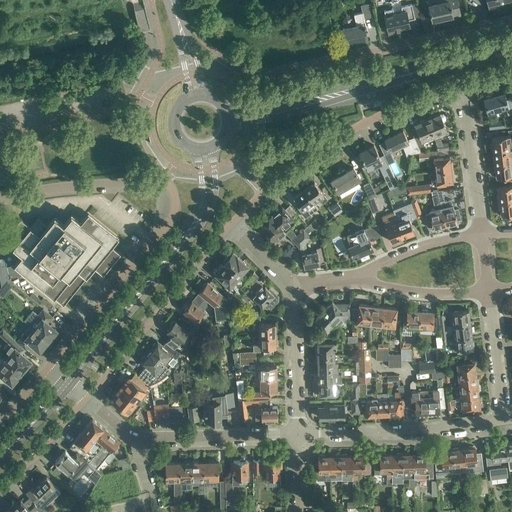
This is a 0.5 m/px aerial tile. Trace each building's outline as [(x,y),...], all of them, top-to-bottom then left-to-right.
[(429,19),(432,19),(432,20),(452,15),(453,17),(460,15),(457,0),(427,0),(430,12),(428,12),(429,19)] [(487,0),(490,10),(499,7),(498,2),(507,0),(487,0)] [(364,17),(370,16),(368,3),(361,5),(362,12),(364,17)] [(393,8),(384,10),(385,16),(388,30),(389,30),(389,33),(397,32),(396,29),(401,28),(410,26),(408,20),(415,18),(421,16),(417,3),(412,4),(401,6),(402,12),(394,14),(393,8)] [(366,26),(364,17),(362,12),(354,14),(356,25),(342,29),(345,44),(367,39),(365,28),(367,27),(367,26),(366,26)] [(504,92),(483,98),(486,107),(484,108),(485,112),(487,112),(487,113),(506,108),(507,114),(511,112),(511,98),(511,97),(506,98),(504,92)] [(440,114),(427,119),(434,138),(447,132),(443,122),(445,119),(445,117),(444,116),(443,114),(440,114)] [(420,135),(414,137),(418,147),(424,145),(423,142),(434,138),(427,119),(425,120),(424,118),(419,120),(420,122),(415,124),(420,135)] [(505,127),(505,126),(504,119),(488,122),(489,129),(505,127)] [(492,144),(491,144),(491,149),(493,149),(493,151),(511,149),(510,141),(511,141),(511,129),(508,130),(509,135),(491,137),(492,144)] [(403,130),(384,139),(385,140),(387,145),(390,151),(402,145),(406,156),(412,154),(412,153),(421,153),(420,152),(420,151),(418,147),(414,137),(408,139),(403,130)] [(360,153),(354,156),(362,169),(363,171),(367,169),(374,165),(376,168),(379,167),(389,188),(398,184),(388,162),(384,154),(379,156),(374,145),(359,152),(360,153)] [(511,148),(511,149),(493,151),(494,156),(492,156),(493,161),(494,161),(495,163),(511,161),(511,148)] [(434,164),(435,170),(453,168),(452,161),(450,161),(449,156),(442,157),(442,156),(436,157),(435,151),(418,153),(419,160),(428,159),(429,164),(434,164)] [(511,161),(495,163),(495,164),(493,165),(494,170),(495,170),(496,177),(511,174),(511,161)] [(332,180),(338,191),(360,178),(353,167),(346,171),(345,169),(338,173),(339,175),(332,180)] [(454,177),(453,168),(435,170),(436,178),(431,179),(432,186),(446,184),(446,182),(453,181),(452,177),(454,177)] [(314,181),(304,189),(315,204),(321,200),(323,202),(327,199),(314,181)] [(363,186),(370,198),(372,197),(376,195),(370,182),(363,186)] [(429,183),(405,187),(408,194),(430,191),(429,183)] [(404,184),(398,186),(401,193),(407,191),(404,184)] [(496,193),(497,201),(511,199),(511,184),(497,186),(498,192),(496,193)] [(304,189),(293,197),(306,214),(311,211),(309,209),(315,204),(304,189)] [(429,214),(425,215),(427,227),(432,226),(433,228),(445,225),(441,207),(439,201),(437,191),(432,191),(432,196),(435,208),(429,210),(430,212),(429,213),(429,214)] [(372,197),(370,198),(366,200),(372,213),(377,211),(372,197)] [(444,200),(439,201),(441,207),(445,225),(457,222),(456,220),(461,219),(458,208),(454,209),(453,207),(452,204),(451,199),(444,201),(444,200)] [(511,213),(511,199),(497,201),(498,209),(500,209),(501,215),(511,213)] [(343,209),(337,201),(329,207),(334,216),(343,209)] [(399,207),(393,210),(393,212),(403,238),(410,235),(409,234),(414,232),(409,218),(411,218),(412,219),(417,217),(413,207),(412,205),(411,203),(399,207)] [(418,205),(413,207),(417,217),(422,215),(418,205)] [(272,216),(271,216),(285,233),(292,240),(293,240),(300,248),(300,247),(305,243),(315,233),(308,226),(296,237),(289,228),(295,222),(292,219),(290,217),(284,210),(282,208),(276,213),(275,213),(272,216)] [(393,212),(387,214),(381,216),(391,241),(396,239),(396,241),(403,238),(393,212)] [(94,266),(103,273),(119,254),(109,247),(117,237),(88,214),(81,223),(71,216),(64,225),(55,217),(47,227),(38,219),(30,228),(21,221),(13,231),(22,238),(14,248),(24,255),(16,265),(63,303),(94,266)] [(271,215),(260,224),(265,229),(264,230),(275,242),(285,233),(271,216),(272,216),(271,215)] [(313,222),(308,226),(315,233),(320,229),(313,222)] [(348,247),(353,258),(355,257),(355,258),(359,256),(359,255),(373,249),(368,238),(373,236),(374,238),(381,235),(375,224),(347,236),(351,246),(348,247)] [(305,243),(300,247),(304,267),(325,262),(322,247),(316,248),(317,251),(307,253),(305,243)] [(223,263),(238,276),(247,266),(232,252),(228,257),(226,257),(224,260),(224,262),(223,263)] [(224,291),(226,292),(228,301),(236,300),(239,296),(238,296),(240,294),(233,282),(238,276),(223,263),(219,268),(216,268),(214,270),(215,272),(214,272),(227,283),(224,286),(226,289),(224,291)] [(8,277),(6,266),(0,267),(0,278),(1,286),(8,277)] [(249,286),(254,282),(258,276),(254,272),(245,282),(249,286)] [(227,297),(223,298),(221,296),(223,294),(207,281),(206,283),(204,283),(202,286),(203,287),(198,292),(204,297),(211,303),(214,305),(216,319),(229,317),(228,301),(227,297)] [(254,303),(257,300),(263,306),(264,305),(267,307),(271,307),(277,300),(277,296),(270,288),(269,289),(265,286),(263,287),(261,285),(262,284),(259,287),(254,282),(249,286),(241,295),(247,302),(250,299),(254,303)] [(211,303),(204,297),(198,306),(192,300),(187,305),(186,304),(183,308),(184,309),(183,311),(186,313),(182,318),(195,329),(208,314),(204,311),(211,303)] [(328,304),(322,309),(335,322),(339,325),(343,319),(345,321),(350,320),(350,303),(335,303),(332,301),(329,304),(328,304)] [(358,308),(352,308),(352,317),(357,317),(357,322),(369,323),(371,305),(359,304),(358,308)] [(371,305),(369,323),(376,324),(375,330),(381,330),(382,325),(384,307),(378,306),(378,304),(373,304),(373,305),(371,305)] [(394,326),(396,308),(384,307),(382,325),(394,326)] [(30,325),(50,341),(55,335),(53,334),(56,330),(47,323),(52,317),(43,309),(38,315),(35,312),(32,316),(31,315),(26,321),(25,320),(30,325)] [(326,331),(335,322),(322,309),(317,315),(317,316),(314,319),(317,322),(317,334),(326,334),(326,331)] [(402,327),(402,334),(411,335),(411,328),(419,328),(420,310),(407,309),(407,315),(403,315),(402,327)] [(422,310),(420,310),(419,328),(432,329),(433,311),(426,311),(426,310),(422,309),(422,310)] [(450,312),(451,324),(469,322),(469,316),(470,316),(470,311),(468,311),(468,309),(452,311),(452,312),(450,312)] [(277,335),(276,327),(275,327),(275,323),(259,324),(259,316),(248,316),(248,323),(253,322),(254,328),(259,328),(259,336),(277,335)] [(166,340),(172,346),(180,353),(181,353),(185,347),(189,333),(187,332),(188,331),(190,328),(183,323),(181,325),(175,320),(174,322),(173,321),(170,325),(171,325),(167,330),(171,334),(166,340)] [(469,322),(451,324),(453,338),(471,336),(471,331),(472,331),(471,326),(470,326),(469,322)] [(50,341),(30,325),(16,341),(26,349),(31,343),(40,350),(43,346),(44,347),(50,341)] [(1,327),(0,327),(0,334),(8,342),(9,343),(13,338),(1,327)] [(252,336),(253,349),(260,349),(260,348),(275,347),(275,343),(277,343),(277,335),(259,336),(252,336)] [(472,342),(471,336),(453,338),(454,350),(457,350),(473,348),(472,347),(474,346),(473,342),(472,342)] [(180,353),(172,346),(166,340),(162,346),(157,342),(156,343),(154,343),(152,345),(152,348),(149,352),(168,368),(168,367),(171,364),(173,365),(177,360),(176,358),(180,353)] [(357,340),(357,341),(357,349),(366,349),(365,340),(357,340)] [(8,342),(3,347),(7,350),(10,352),(5,359),(23,373),(28,367),(26,366),(31,361),(22,354),(11,345),(9,343),(8,342)] [(317,347),(315,347),(315,355),(334,354),(334,348),(341,347),(341,342),(333,342),(317,342),(317,347)] [(142,370),(137,375),(140,377),(149,385),(153,383),(157,381),(161,379),(164,377),(167,374),(168,373),(171,369),(168,367),(168,368),(149,352),(145,356),(143,356),(141,358),(142,361),(141,362),(145,366),(142,370)] [(318,363),(318,368),(337,368),(336,361),(334,361),(334,354),(315,355),(316,363),(318,363)] [(388,367),(401,367),(400,360),(400,354),(388,354),(388,360),(388,367)] [(17,379),(23,373),(5,359),(2,356),(0,358),(0,373),(11,383),(16,378),(17,379)] [(420,374),(431,372),(430,360),(426,361),(418,362),(420,374)] [(457,364),(458,375),(476,373),(474,361),(468,362),(468,361),(460,362),(460,363),(457,364)] [(276,365),(255,366),(255,378),(276,377),(276,365)] [(318,374),(316,374),(316,382),(334,382),(341,381),(341,374),(337,374),(337,369),(337,368),(318,368),(318,370),(318,374)] [(180,371),(173,372),(174,381),(181,381),(180,371)] [(358,371),(358,373),(358,377),(358,382),(365,382),(369,382),(368,377),(371,377),(370,371),(358,371)] [(123,383),(120,388),(139,403),(143,399),(140,396),(147,388),(149,390),(150,388),(149,385),(140,377),(137,375),(135,373),(131,379),(129,377),(128,378),(126,378),(123,381),(123,383)] [(476,378),(476,373),(458,375),(459,387),(479,384),(478,378),(476,378)] [(260,384),(261,391),(242,392),(242,391),(237,391),(238,399),(269,398),(270,398),(269,391),(277,391),(276,377),(255,378),(257,378),(257,384),(260,384)] [(335,388),(334,382),(316,382),(316,390),(318,390),(319,395),(335,394),(342,394),(342,388),(335,388)] [(479,384),(459,387),(461,398),(479,396),(478,391),(479,390),(479,384)] [(426,390),(428,413),(434,413),(434,411),(439,411),(439,408),(445,407),(444,386),(438,386),(438,389),(426,390)] [(381,387),(376,387),(376,393),(378,415),(389,414),(388,399),(388,394),(382,395),(381,387)] [(111,398),(131,415),(140,405),(139,403),(120,388),(116,392),(114,393),(111,396),(111,398)] [(428,413),(426,390),(410,391),(411,402),(415,402),(416,412),(422,412),(422,414),(428,413)] [(227,414),(228,414),(225,392),(225,393),(212,395),(212,401),(205,401),(205,412),(205,414),(205,421),(220,421),(220,415),(227,414)] [(394,399),(388,399),(389,414),(403,413),(402,398),(400,398),(399,392),(394,392),(394,399)] [(365,409),(363,409),(363,410),(364,416),(378,415),(376,393),(371,393),(366,394),(366,400),(365,400),(365,409)] [(479,396),(461,398),(452,399),(447,400),(448,410),(453,409),(452,404),(461,402),(462,410),(466,409),(466,410),(474,409),(474,408),(480,407),(479,396)] [(269,403),(269,398),(238,399),(241,420),(248,419),(246,402),(255,402),(255,419),(277,419),(277,406),(272,406),(272,402),(269,403)] [(156,405),(153,405),(154,409),(156,420),(156,424),(170,424),(170,417),(169,417),(167,403),(156,405)] [(170,417),(170,424),(177,423),(177,424),(181,424),(180,423),(183,423),(182,405),(169,406),(170,417)] [(197,405),(187,406),(188,421),(198,420),(197,405)] [(319,415),(319,417),(327,417),(327,418),(336,418),(336,417),(343,417),(343,411),(346,411),(346,405),(325,405),(325,406),(319,406),(319,409),(317,410),(317,414),(319,415)] [(154,409),(147,411),(149,421),(156,420),(154,409)] [(92,418),(69,446),(76,452),(89,462),(96,467),(97,468),(105,459),(109,462),(115,455),(111,451),(119,441),(108,431),(104,428),(92,418)] [(500,458),(507,458),(505,444),(492,445),(492,451),(485,451),(487,468),(489,468),(490,479),(508,476),(506,465),(501,466),(500,458)] [(463,449),(466,471),(466,472),(483,470),(482,460),(476,461),(475,447),(474,447),(474,446),(469,446),(469,448),(463,449)] [(441,451),(441,457),(434,458),(437,477),(444,476),(444,475),(455,473),(455,472),(452,448),(446,449),(447,450),(441,451)] [(458,448),(452,448),(455,472),(466,471),(463,449),(458,449),(458,448)] [(65,451),(55,461),(68,472),(74,478),(86,464),(89,462),(76,452),(72,457),(65,451)] [(414,487),(414,478),(433,477),(433,459),(425,459),(425,454),(424,454),(424,452),(419,452),(419,454),(414,454),(414,487)] [(380,462),(374,462),(374,473),(386,473),(386,478),(386,486),(392,486),(392,482),(392,478),(391,455),(385,455),(385,453),(380,453),(380,455),(380,462)] [(397,455),(391,455),(392,478),(392,482),(403,482),(403,478),(402,453),(396,453),(397,455)] [(408,453),(402,453),(403,478),(409,478),(409,487),(414,487),(414,454),(408,454),(408,453)] [(341,479),(341,478),(341,454),(335,454),(335,456),(330,456),(330,480),(341,479)] [(352,479),(352,456),(346,456),(346,454),(341,454),(341,478),(347,478),(347,479),(352,479)] [(358,456),(352,456),(352,479),(358,479),(358,470),(363,470),(363,474),(370,473),(370,461),(364,462),(363,455),(363,454),(357,454),(358,456)] [(316,480),(330,480),(330,456),(324,456),(324,455),(319,455),(319,456),(318,456),(318,463),(313,463),(314,470),(316,470),(316,480)] [(129,462),(128,457),(116,460),(117,465),(129,462)] [(280,491),(280,476),(279,476),(278,467),(280,467),(280,459),(268,459),(268,458),(262,458),(262,460),(260,460),(260,459),(252,459),(253,472),(260,472),(260,470),(266,470),(266,476),(267,476),(267,484),(278,484),(278,491),(280,491)] [(232,480),(225,480),(225,481),(226,504),(233,504),(232,482),(247,482),(247,460),(245,460),(244,459),(240,459),(239,460),(233,460),(233,465),(232,465),(232,480)] [(199,485),(199,487),(198,487),(198,493),(204,493),(204,485),(204,479),(204,461),(198,461),(198,460),(192,461),(192,462),(192,485),(199,485)] [(180,462),(180,485),(180,489),(192,489),(192,485),(192,462),(191,462),(191,461),(185,461),(185,462),(180,462)] [(204,461),(204,479),(204,485),(217,485),(217,479),(218,479),(218,468),(220,468),(220,462),(218,463),(218,461),(204,461)] [(180,489),(180,485),(180,462),(166,462),(166,480),(174,480),(175,504),(170,505),(172,510),(182,507),(181,502),(180,489)] [(93,471),(98,476),(93,481),(96,484),(97,481),(102,472),(97,469),(97,468),(96,467),(93,471)] [(30,488),(26,492),(32,500),(34,501),(36,504),(39,507),(46,500),(58,488),(46,476),(34,488),(35,489),(33,491),(30,488)] [(480,490),(488,489),(486,478),(478,479),(480,490)] [(15,501),(10,506),(16,511),(38,511),(40,509),(39,507),(36,504),(34,501),(27,507),(20,499),(17,502),(15,501)]
